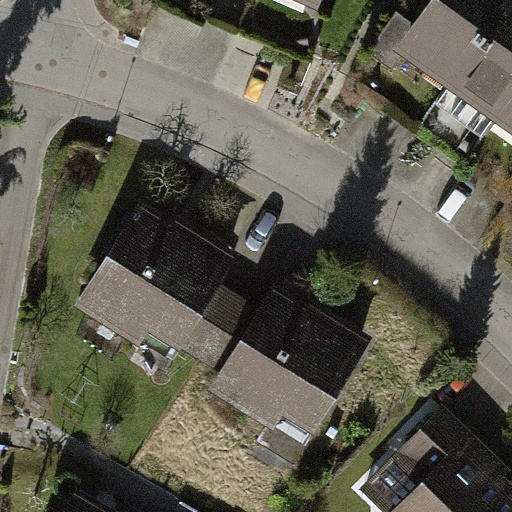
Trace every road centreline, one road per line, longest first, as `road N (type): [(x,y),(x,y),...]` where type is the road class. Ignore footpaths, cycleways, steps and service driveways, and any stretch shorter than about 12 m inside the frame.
road 1 (residential): [(47,78),(223,135),(331,183),(465,270),(511,313)]
road 2 (residential): [(0,307),(47,78)]
